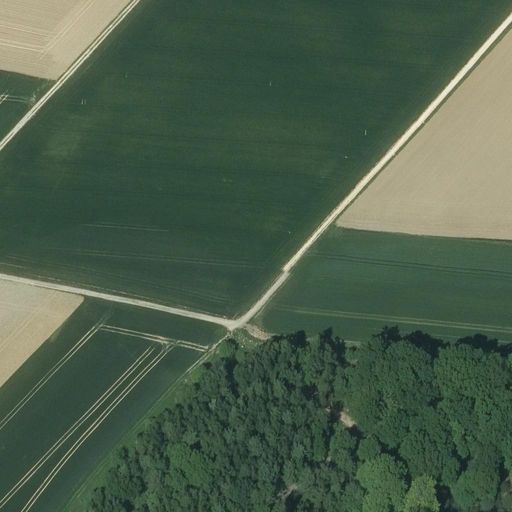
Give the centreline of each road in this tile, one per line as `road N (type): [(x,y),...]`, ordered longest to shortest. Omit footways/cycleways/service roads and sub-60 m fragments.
road 1 (track): [(232,325),(511,14)]
road 2 (track): [(511,430),(420,407),(398,413),(303,489),(235,511)]
road 3 (track): [(231,326),(245,337),(511,364)]
road 4 (track): [(79,511),(231,326)]
road 5 (track): [(0,276),(232,325)]
road 6 (track): [(135,0),(0,146)]
